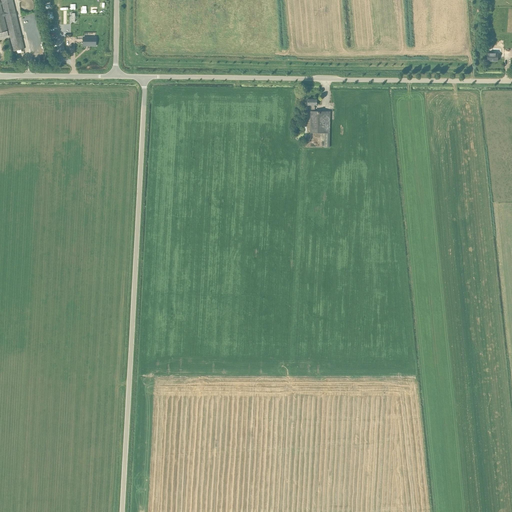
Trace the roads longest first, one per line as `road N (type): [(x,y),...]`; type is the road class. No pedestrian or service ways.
road 1 (unclassified): [(121,511),(144,77)]
road 2 (unclassified): [(144,77),(511,81)]
